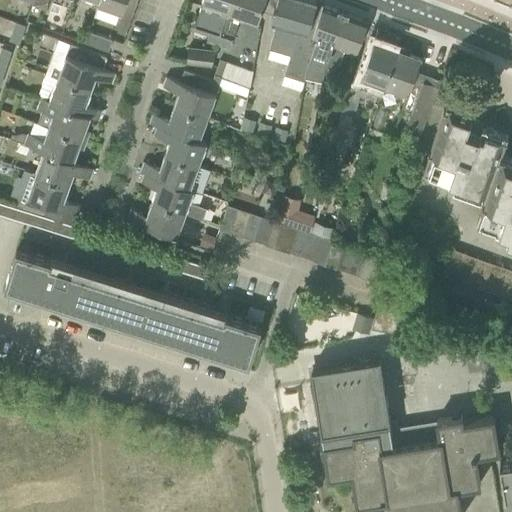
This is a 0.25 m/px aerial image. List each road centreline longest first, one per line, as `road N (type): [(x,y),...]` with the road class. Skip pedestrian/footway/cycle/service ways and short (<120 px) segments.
road 1 (residential): [(281,511),(260,410),(245,398),(0,324)]
road 2 (residential): [(112,183),(172,0)]
